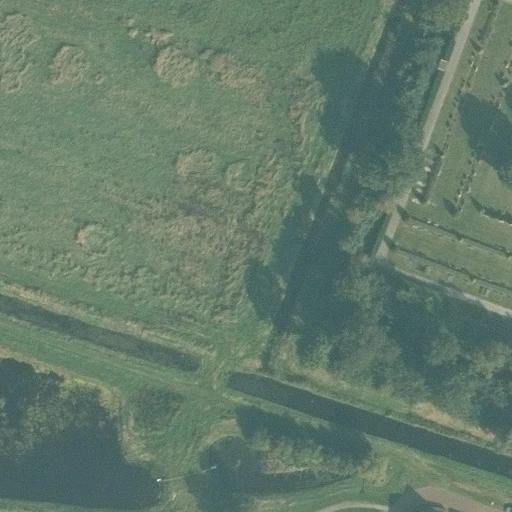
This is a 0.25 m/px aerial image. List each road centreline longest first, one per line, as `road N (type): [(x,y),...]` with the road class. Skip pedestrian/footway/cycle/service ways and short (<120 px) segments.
road 1 (residential): [(0,2),(276,93),(311,65),(333,0)]
road 2 (residential): [(222,334),(0,260)]
